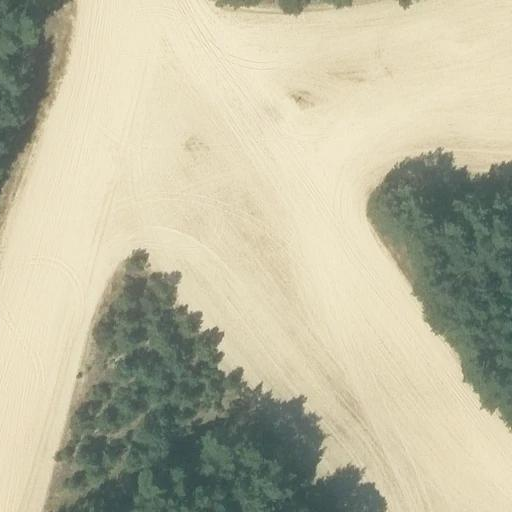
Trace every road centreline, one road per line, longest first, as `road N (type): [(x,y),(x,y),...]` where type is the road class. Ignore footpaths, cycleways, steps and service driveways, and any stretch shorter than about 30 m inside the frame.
road 1 (track): [(465,511),(334,345),(235,201),(183,81)]
road 2 (track): [(0,509),(44,321),(151,17)]
road 3 (track): [(511,56),(333,99),(232,109),(183,81),(147,0)]
